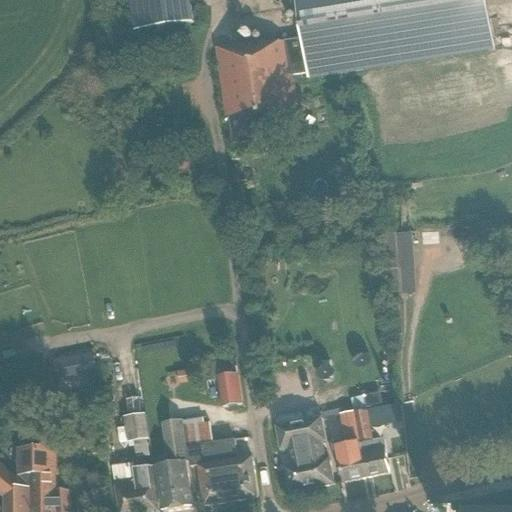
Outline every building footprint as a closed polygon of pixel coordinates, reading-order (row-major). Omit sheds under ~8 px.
[(133,0),(138,29),(194,23),(190,0),(133,0)] [(296,0),(299,14),(303,41),(267,46),(266,41),(217,49),(229,121),(233,120),(235,145),(302,134),(299,114),(297,114),(295,104),(297,104),(293,77),(308,75),(309,79),(494,50),(486,0),(296,0)] [(299,14),(296,0),(284,0),(287,16),(289,16),(295,15),(299,14)] [(191,36),(181,36),(181,48),(191,48),(191,36)] [(175,186),(197,183),(193,154),(170,157),(175,186)] [(80,358),(55,363),(57,380),(58,380),(57,376),(83,371),(80,358)] [(193,371),(184,373),(185,384),(194,383),(193,371)] [(238,376),(217,380),(222,411),(243,407),(238,376)] [(384,410),(381,395),(364,399),(367,413),(384,410)] [(343,416),(349,449),(339,451),(345,484),(368,480),(356,416),(356,414),(343,416)] [(356,416),(368,480),(391,475),(384,442),(374,444),(368,414),(356,416)] [(129,445),(134,445),(136,460),(150,457),(148,442),(150,442),(146,416),(124,420),(129,445)] [(324,446),(328,445),(325,430),(323,420),(278,429),(280,438),(282,454),(287,453),(290,468),(286,469),(291,495),(336,486),(330,460),(326,461),(324,446)] [(179,511),(195,510),(188,464),(191,463),(189,448),(202,447),(214,445),(212,425),(206,426),(205,421),(186,424),(187,429),(186,429),(185,424),(165,427),(171,466),(158,468),(164,511),(179,511)] [(200,468),(203,489),(257,481),(253,460),(239,462),(236,442),(215,445),(214,445),(202,447),(205,467),(200,468)] [(189,448),(191,463),(192,469),(200,468),(205,467),(202,447),(189,448)] [(20,476),(31,485),(31,511),(72,511),(72,493),(59,493),(58,449),(19,449),(20,476)] [(20,476),(20,478),(0,464),(0,489),(5,493),(5,511),(31,511),(31,485),(20,476)] [(121,511),(161,511),(156,468),(137,471),(136,466),(115,469),(117,483),(121,511)] [(257,481),(203,489),(206,508),(259,500),(257,481)]
